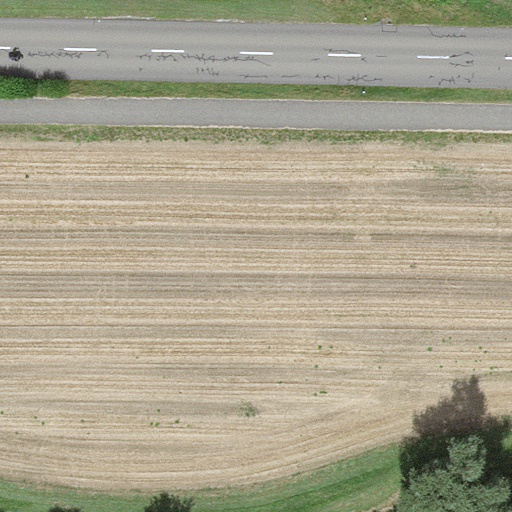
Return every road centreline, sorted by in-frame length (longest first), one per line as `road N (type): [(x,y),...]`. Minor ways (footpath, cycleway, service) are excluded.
road 1 (track): [(511,120),(0,112)]
road 2 (tertiary): [(511,58),(0,52)]
